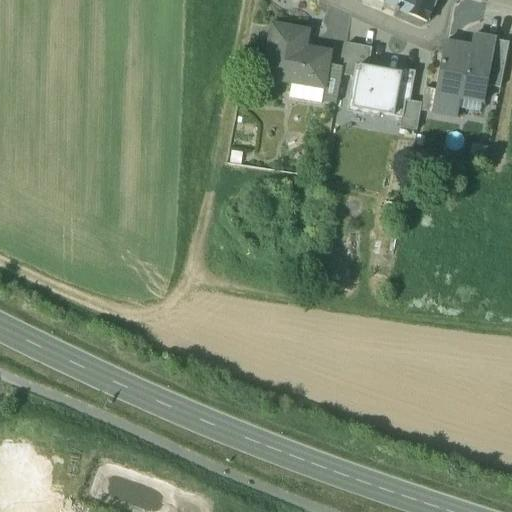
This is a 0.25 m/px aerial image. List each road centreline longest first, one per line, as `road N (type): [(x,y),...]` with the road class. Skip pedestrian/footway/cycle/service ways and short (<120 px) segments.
road 1 (track): [(247,0),(195,278),(511,327)]
road 2 (secondary): [(448,511),(169,409),(0,329)]
road 3 (track): [(195,278),(171,313),(122,317),(0,262)]
road 4 (residential): [(448,0),(435,26),(415,35),(335,0)]
